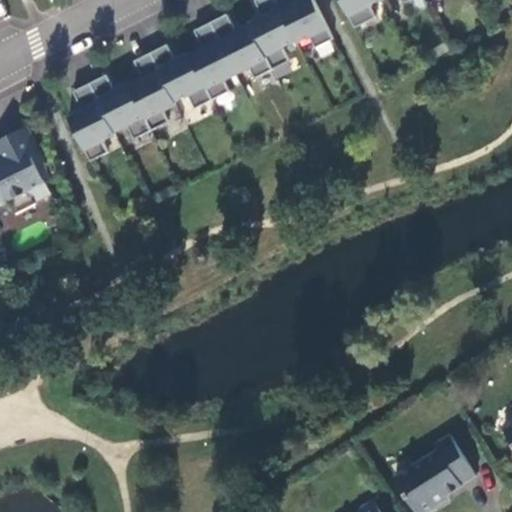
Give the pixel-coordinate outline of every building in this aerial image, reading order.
[(70,117),(92,161),(110,152),(103,138),(128,125),(136,139),(153,131),(170,122),(163,108),(176,101),(189,95),(196,109),(231,92),(224,77),(236,71),(249,65),(256,79),(291,61),(284,47),(297,41),(310,34),(317,48),(334,39),(314,0),(302,0),(298,2),(297,0),(256,0),(264,16),(250,24),(251,26),(238,33),(228,14),(196,31),(205,49),(191,56),(190,54),(176,61),(168,45),(135,61),(144,80),(131,87),(130,84),(116,91),(108,75),(75,92),(84,110),(70,117)] [(341,0),(356,28),(377,17),(371,6),(382,0),(402,0),(404,4),(411,0),(341,0)] [(0,140),(0,149),(5,158),(0,160),(0,204),(5,203),(10,200),(17,214),(37,204),(35,201),(51,193),(44,179),(49,176),(41,153),(28,127),(0,140)] [(439,450),(395,478),(416,511),(430,511),(441,505),(443,498),(477,476),(451,435),(436,444),(439,450)] [(381,511),(374,500),(358,510),(359,511),(381,511)]
